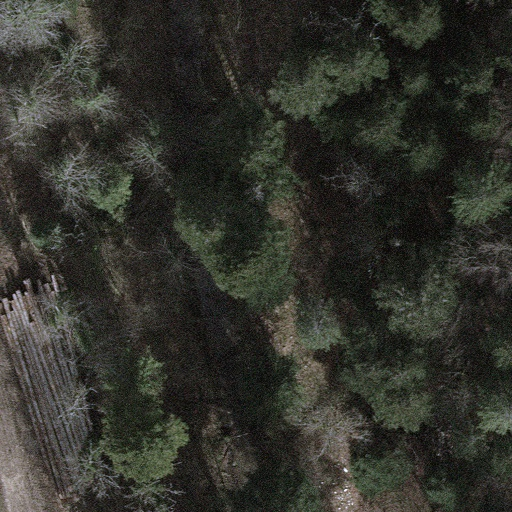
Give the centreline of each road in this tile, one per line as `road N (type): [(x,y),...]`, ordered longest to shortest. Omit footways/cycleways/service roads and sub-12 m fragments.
road 1 (track): [(366,511),(304,175)]
road 2 (track): [(0,375),(28,511)]
